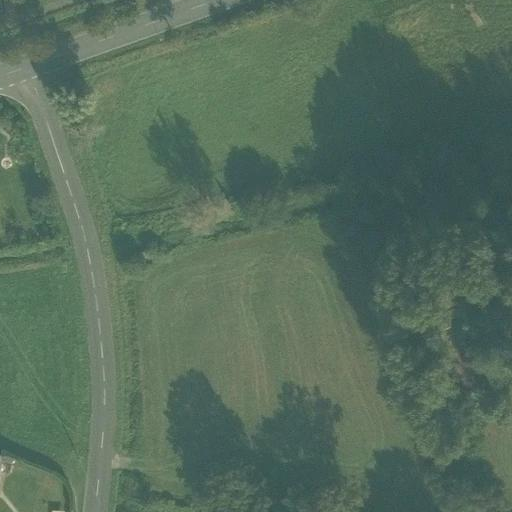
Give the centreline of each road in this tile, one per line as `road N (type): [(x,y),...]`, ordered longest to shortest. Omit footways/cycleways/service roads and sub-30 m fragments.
road 1 (unclassified): [(95,511),(108,393),(100,312),(29,66)]
road 2 (tertiary): [(29,66),(213,0)]
